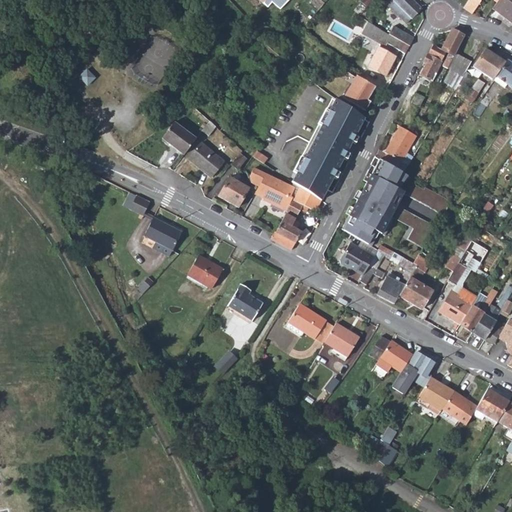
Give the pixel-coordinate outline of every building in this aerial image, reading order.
[(420,9),(420,0),(394,0),(389,5),(407,22),(420,9)] [(482,0),(470,0),(465,7),(474,14),(483,0),(482,0)] [(511,0),(498,0),(492,9),(511,22),(511,0)] [(393,27),(389,35),(409,46),(413,38),(393,27)] [(442,67),(447,69),(464,36),(450,29),(440,50),(432,46),(427,54),(440,60),(445,51),(449,53),(442,67)] [(393,47),(405,54),(409,46),(389,35),(385,33),(381,40),(393,47)] [(395,57),(377,47),(367,66),(385,76),(395,57)] [(473,68),(482,74),(495,56),(485,49),(473,68)] [(434,71),(436,72),(442,61),(440,60),(427,54),(422,63),(425,64),(419,76),(429,80),(434,71)] [(504,62),(495,56),(482,74),(491,80),(504,62)] [(511,64),(507,61),(492,81),(496,84),(503,89),(505,85),(511,89),(511,64)] [(87,86),(96,78),(87,69),(78,77),(87,86)] [(472,76),(464,72),(457,84),(464,89),(472,76)] [(367,100),(375,88),(356,76),(343,98),(364,111),(370,102),(367,100)] [(483,84),(477,80),(470,89),(477,94),(483,84)] [(479,100),(483,103),(496,84),(492,81),(479,100)] [(411,102),(419,107),(429,87),(423,84),(418,95),(415,94),(411,102)] [(320,127),(295,175),(325,193),(341,161),(363,120),(334,100),(328,112),(320,127)] [(207,137),(215,127),(209,121),(201,132),(207,137)] [(161,138),(162,138),(174,123),(173,122),(161,138)] [(162,138),(183,154),(196,139),(174,123),(162,138)] [(414,135),(397,126),(383,153),(385,155),(381,161),(402,173),(412,156),(405,152),(414,135)] [(210,177),(223,162),(201,143),(188,158),(210,177)] [(263,144),(261,146),(253,157),(260,161),(269,148),(263,144)] [(247,161),(240,155),(231,166),(237,171),(247,161)] [(401,190),(408,177),(402,173),(381,161),(371,181),(391,193),(395,186),(401,190)] [(265,202),(286,212),(292,201),(288,199),(293,187),(252,169),(249,177),(252,184),(257,187),(254,194),(266,200),(265,202)] [(295,175),(291,182),(299,187),(320,201),(325,193),(295,175)] [(228,178),(218,196),(238,208),(249,189),(234,181),(235,179),(230,176),(229,178),(228,178)] [(371,193),(373,189),(360,182),(358,186),(363,189),(355,204),(357,205),(353,213),(358,215),(351,230),(361,235),(380,198),(371,193)] [(320,201),(299,187),(293,201),(302,206),(311,210),(314,212),(320,201)] [(293,201),(292,201),(286,212),(284,215),(285,215),(275,233),(296,243),(301,233),(296,230),(300,222),(294,220),(302,206),(293,201)] [(148,209),(135,203),(129,216),(142,223),(148,209)] [(311,210),(306,219),(316,223),(321,215),(314,212),(311,210)] [(169,258),(179,239),(151,225),(141,243),(153,249),(169,258)] [(462,237),(456,248),(464,252),(465,251),(470,242),(462,237)] [(350,244),(340,261),(340,264),(347,269),(350,268),(355,271),(355,272),(362,276),(365,271),(374,257),(350,244)] [(386,276),(376,296),(393,305),(398,296),(416,265),(413,264),(380,246),(376,253),(398,265),(399,263),(408,268),(399,283),(386,276)] [(464,252),(456,248),(451,256),(459,261),(464,252)] [(150,255),(167,263),(169,258),(153,249),(150,255)] [(473,255),(465,251),(464,252),(459,261),(451,273),(447,281),(455,286),(473,255)] [(197,256),(186,276),(202,259),(201,259),(197,256)] [(427,261),(418,256),(413,264),(416,265),(398,296),(421,310),(432,291),(418,282),(413,279),(418,270),(423,273),(424,273),(426,269),(424,268),(427,261)] [(451,273),(459,261),(451,256),(444,268),(451,273)] [(221,270),(201,259),(202,259),(186,276),(210,289),(221,270)] [(413,279),(418,282),(423,273),(418,270),(413,279)] [(359,282),(364,285),(371,275),(365,271),(362,276),(359,282)] [(137,285),(142,291),(147,287),(141,281),(137,285)] [(131,291),(136,297),(142,291),(137,285),(131,291)] [(227,307),(229,308),(242,286),(241,285),(227,307)] [(249,290),(242,286),(229,308),(251,321),(260,307),(261,304),(246,295),(249,290)] [(490,304),(472,333),(484,340),(494,322),(500,312),(511,292),(511,287),(509,286),(496,308),(490,304)] [(438,312),(459,325),(471,307),(476,299),(461,290),(458,295),(452,291),(438,312)] [(478,311),(471,307),(459,325),(472,333),(490,304),(491,303),(488,301),(486,303),(484,302),(478,311)] [(283,331),(296,309),(295,309),(283,331)] [(305,314),(296,309),(283,331),(285,333),(288,334),(292,336),(295,330),(314,340),(324,321),(306,312),(305,314)] [(511,321),(508,319),(503,327),(497,338),(504,342),(507,348),(511,350),(511,358),(508,366),(511,367),(511,321)] [(484,340),(492,346),(497,338),(503,327),(494,322),(484,340)] [(346,361),(358,338),(334,325),(324,344),(332,349),(340,353),(338,357),(346,361)] [(368,356),(377,361),(379,358),(390,342),(381,336),(368,356)] [(379,358),(400,372),(404,365),(411,355),(391,341),(390,342),(379,358)] [(330,353),(338,357),(340,353),(332,349),(330,353)] [(406,366),(404,365),(400,372),(396,378),(390,386),(403,393),(409,384),(408,384),(412,378),(415,371),(425,378),(434,363),(416,352),(406,366)] [(412,378),(425,385),(429,379),(425,378),(415,371),(412,378)] [(455,392),(431,378),(429,380),(426,386),(418,398),(429,405),(440,412),(442,409),(455,392)] [(475,411),(496,423),(497,421),(508,402),(487,390),(478,407),(475,411)] [(463,397),(455,392),(442,409),(460,420),(467,424),(471,417),(475,411),(478,407),(481,401),(466,393),(463,397)] [(415,403),(426,409),(429,405),(418,398),(416,401),(415,403)] [(502,436),(511,441),(511,439),(511,403),(508,402),(497,421),(508,428),(502,436)] [(438,416),(456,426),(460,420),(442,409),(440,412),(438,416)] [(482,419),(494,426),(496,423),(475,411),(471,417),(480,423),(482,419)] [(387,432),(385,436),(392,440),(395,436),(387,432)] [(374,451),(382,456),(392,441),(392,440),(385,436),(384,435),(374,451)] [(382,457),(389,461),(398,445),(392,441),(382,456),(382,457)]
